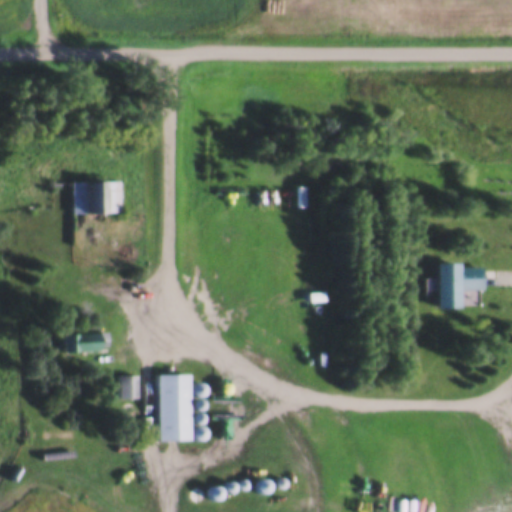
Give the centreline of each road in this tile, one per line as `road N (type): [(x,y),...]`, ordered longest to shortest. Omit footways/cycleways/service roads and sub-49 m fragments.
road 1 (residential): [(511,51),(0,52)]
road 2 (track): [(328,398),(354,448),(372,511)]
